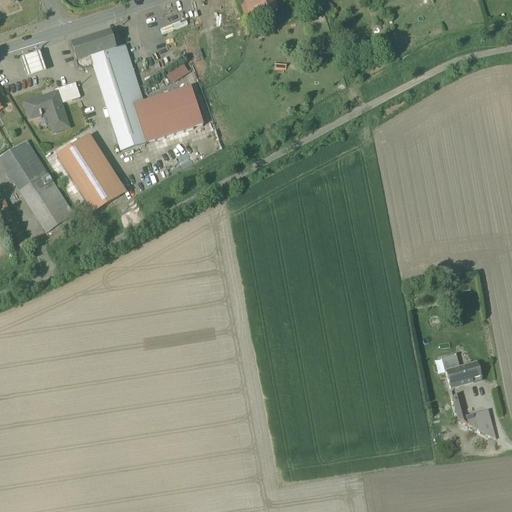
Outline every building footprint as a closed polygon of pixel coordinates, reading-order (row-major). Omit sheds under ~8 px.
[(210,0),(202,0),(185,6),(190,21),(208,15),(215,13),(210,0)] [(255,0),(253,1),(256,11),(258,16),(259,19),(277,13),(272,0),(255,0)] [(253,1),(245,4),(249,14),(256,11),(253,1)] [(208,15),(191,20),(194,31),(209,26),(206,16),(208,16),(208,15)] [(224,19),(211,23),(213,28),(226,25),(224,19)] [(139,21),(120,28),(125,43),(129,42),(132,50),(137,49),(138,49),(144,46),(141,38),(144,37),(139,21)] [(110,35),(73,48),(78,63),(91,59),(106,107),(130,99),(110,35)] [(132,50),(123,53),(129,69),(143,64),(138,49),(137,49),(132,50)] [(76,86),(63,90),(66,101),(72,100),(72,103),(80,100),(76,86)] [(56,96),(25,106),(30,121),(40,118),(41,120),(42,120),(41,118),(49,115),(53,126),(50,127),(53,135),(69,130),(61,106),(72,103),(72,100),(66,101),(63,90),(55,92),(56,96)] [(191,90),(133,108),(146,147),(204,128),(191,90)] [(130,99),(106,107),(122,154),(146,147),(133,108),(130,99)] [(125,196),(89,139),(57,159),(93,216),(125,196)] [(53,185),(27,145),(0,161),(0,163),(25,203),(53,185)] [(53,185),(25,203),(47,236),(74,219),(53,185)] [(29,250),(13,215),(11,216),(5,204),(0,205),(0,223),(15,256),(29,250)] [(456,356),(441,360),(441,361),(442,360),(446,374),(460,370),(456,356)] [(460,370),(446,374),(450,390),(481,381),(477,365),(460,370)] [(460,395),(452,398),(458,420),(466,417),(460,395)] [(488,412),(466,417),(458,420),(496,440),(488,412)]
